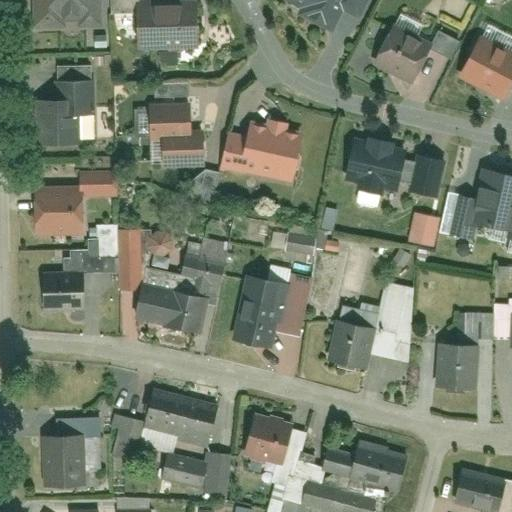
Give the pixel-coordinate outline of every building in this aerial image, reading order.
[(25,0),(26,7),(30,9),(31,40),(60,40),(59,25),(76,25),(76,39),(95,38),(95,10),(76,11),(76,0),(25,0)] [(341,0),(287,0),(282,11),(323,34),(341,0)] [(341,0),(333,16),(350,25),(363,0),(341,0)] [(130,11),(105,12),(105,26),(130,26),(130,11)] [(187,16),(133,16),(133,59),(188,59),(187,16)] [(422,57),(384,39),(369,71),(407,89),(422,57)] [(511,83),(511,67),(475,48),(456,84),(500,107),(511,83)] [(87,78),(51,79),(52,114),(72,114),(72,128),(88,127),(87,78)] [(163,95),(149,96),(150,111),(164,111),(163,95)] [(52,114),(36,115),(37,159),(73,157),(77,153),(76,142),(72,140),(72,128),(72,114),(52,114)] [(183,120),(145,121),(146,146),(183,145),(183,120)] [(424,148),(364,135),(352,181),(405,192),(424,148)] [(295,147),(247,137),(238,180),(285,190),(295,147)] [(244,148),(224,144),(216,180),(236,185),(244,148)] [(196,146),(158,147),(158,176),(197,175),(196,146)] [(511,185),(479,179),(469,231),(506,238),(505,246),(511,247),(511,185)] [(113,187),(79,188),(79,204),(79,209),(113,208),(113,187)] [(210,201),(199,199),(196,215),(207,217),(210,201)] [(53,248),(53,243),(80,243),(79,209),(79,204),(32,205),(33,226),(27,230),(28,239),(34,241),(35,249),(53,248)] [(466,247),(472,210),(453,206),(447,244),(466,247)] [(116,275),(115,239),(92,239),(92,252),(85,252),(85,264),(67,265),(67,282),(72,282),(72,289),(82,289),(81,275),(116,275)] [(144,243),(115,244),(116,281),(145,280),(144,243)] [(222,275),(182,265),(177,287),(216,297),(222,275)] [(191,291),(145,280),(132,329),(196,344),(204,310),(188,306),(191,291)] [(266,292),(245,287),(228,354),(264,363),(275,317),(260,313),(266,292)] [(72,289),(40,290),(41,323),(83,322),(82,289),(72,289)] [(308,300),(284,295),(278,323),(302,328),(308,300)] [(411,302),(389,297),(378,343),(400,349),(411,302)] [(509,310),(490,310),(490,353),(510,352),(509,310)] [(361,324),(338,318),(325,372),(357,380),(364,350),(370,352),(372,343),(358,339),(361,324)] [(489,320),(466,321),(466,347),(489,346),(489,320)] [(475,352),(435,352),(435,400),(475,400),(475,352)] [(220,407),(151,391),(142,428),(212,444),(220,407)] [(291,441),(252,429),(241,466),(280,478),(291,441)] [(57,434),(58,453),(100,452),(100,433),(57,434)] [(48,503),(82,502),(81,454),(47,454),(48,503)] [(398,466),(354,454),(351,465),(328,458),(317,496),(308,494),(302,511),(377,511),(382,499),(395,502),(400,485),(394,483),(398,466)] [(288,502),(302,462),(286,457),(274,498),(288,502)] [(299,511),(315,466),(302,462),(286,510),(293,511),(299,511)] [(227,470),(202,467),(198,508),(223,510),(227,470)] [(198,471),(175,470),(173,494),(196,496),(198,471)] [(511,511),(511,490),(459,480),(451,511),(511,511)]
